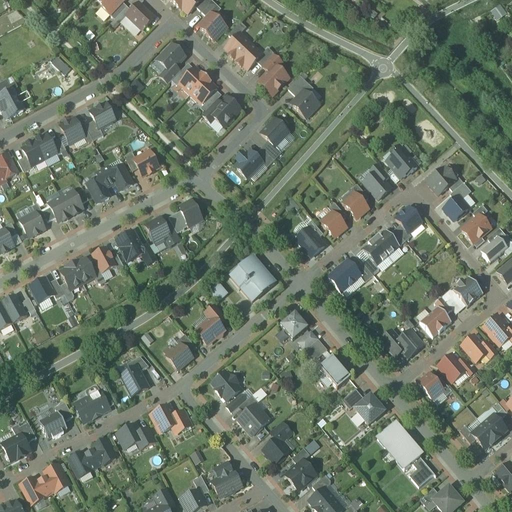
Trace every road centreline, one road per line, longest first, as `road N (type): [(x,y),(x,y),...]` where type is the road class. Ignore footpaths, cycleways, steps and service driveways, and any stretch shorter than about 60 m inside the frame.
road 1 (residential): [(389,391),(500,293),(409,188),(300,283)]
road 2 (residential): [(197,180),(0,285)]
road 3 (residential): [(197,180),(251,125),(257,106),(173,24)]
road 4 (residential): [(0,140),(102,82),(173,24)]
road 5 (residential): [(178,389),(5,484)]
road 6 (residential): [(300,283),(178,389)]
road 7 (residential): [(300,283),(389,391)]
road 8 (residential): [(178,389),(264,489)]
